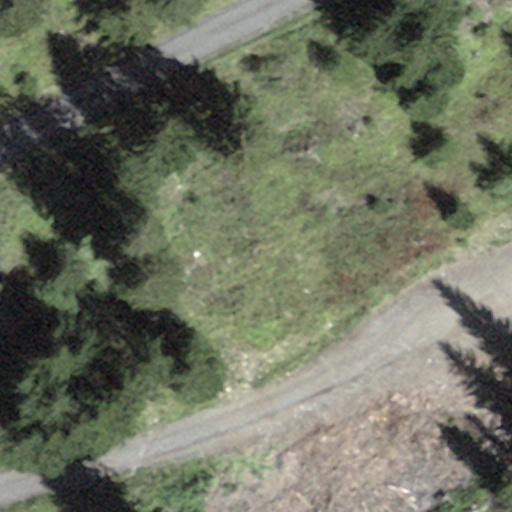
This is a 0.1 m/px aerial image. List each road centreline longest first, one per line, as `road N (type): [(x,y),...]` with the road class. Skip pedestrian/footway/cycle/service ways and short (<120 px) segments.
road 1 (track): [(511,291),(148,450),(0,498)]
road 2 (track): [(0,146),(286,0)]
